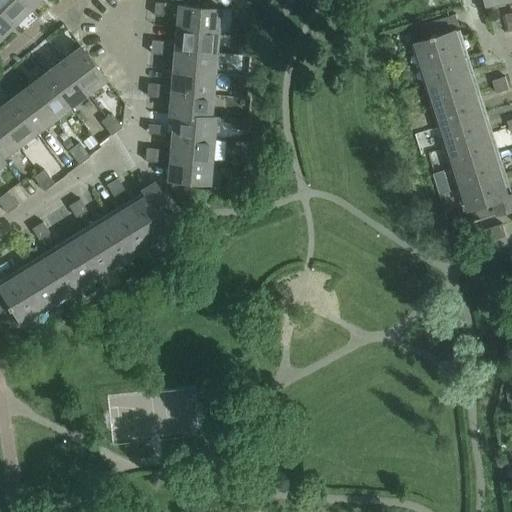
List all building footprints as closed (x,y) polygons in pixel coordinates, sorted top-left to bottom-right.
[(21,0),(0,0),(0,9),(13,23),(29,8),(21,0)] [(154,3),(153,16),(162,16),(163,4),(154,3)] [(178,5),(176,27),(216,31),(218,8),(178,5)] [(0,36),(13,23),(0,9),(0,36)] [(421,25),(425,40),(426,41),(455,31),(456,32),(461,30),(456,14),(421,25)] [(176,27),(174,49),(215,52),(216,31),(176,27)] [(426,41),(425,40),(418,42),(431,84),(468,72),(456,32),(455,31),(426,41)] [(150,53),(159,54),(160,41),(151,40),(150,53)] [(160,41),(159,54),(167,55),(168,42),(160,41)] [(80,47),(62,61),(87,93),(105,79),(80,47)] [(174,49),(172,70),(213,74),(215,52),(174,49)] [(62,61),(45,74),(69,106),(87,93),(62,61)] [(172,70),(171,92),(211,95),(213,74),(172,70)] [(468,72),(431,84),(437,105),(475,93),(468,72)] [(45,74),(28,87),(52,119),(69,106),(45,74)] [(507,83),(505,77),(493,81),(495,87),(507,83)] [(146,96),(155,97),(156,84),(147,83),(146,96)] [(507,83),(495,87),(497,93),(509,89),(507,83)] [(156,84),(155,97),(163,98),(164,85),(156,84)] [(28,87),(10,100),(35,132),(52,119),(28,87)] [(211,95),(171,92),(169,115),(174,115),(174,114),(209,117),(209,116),(211,95)] [(475,93),(437,105),(444,126),(482,114),(475,93)] [(10,100),(0,107),(0,122),(17,145),(35,132),(10,100)] [(100,122),(106,129),(116,121),(111,114),(100,122)] [(174,115),(172,135),(212,139),(214,117),(209,116),(209,117),(174,114),(174,115)] [(482,114),(444,126),(450,146),(488,134),(482,114)] [(234,119),(233,129),(246,131),(247,121),(234,119)] [(148,133),(157,134),(158,121),(149,120),(148,133)] [(116,121),(106,129),(111,135),(121,128),(116,121)] [(0,158),(1,158),(17,145),(0,122),(0,158)] [(488,134),(450,146),(457,167),(495,155),(488,134)] [(91,135),(83,141),(89,149),(97,143),(91,135)] [(172,135),(170,157),(210,160),(212,139),(172,135)] [(67,138),(62,142),(68,151),(73,147),(74,147),(67,138)] [(68,151),(73,158),(84,150),(78,143),(74,147),(73,147),(68,151)] [(145,161),(154,162),(155,149),(147,148),(145,161)] [(155,149),(154,162),(162,163),(164,150),(155,149)] [(84,150),(73,158),(79,165),(89,157),(84,150)] [(495,155),(457,167),(463,187),(501,175),(495,155)] [(210,160),(170,157),(168,180),(208,183),(210,160)] [(33,177),(38,184),(49,177),(43,170),(33,177)] [(501,175),(463,187),(470,209),(471,209),(470,208),(508,197),(507,194),(501,175)] [(49,177),(38,184),(44,191),(54,183),(49,177)] [(107,186),(110,192),(121,185),(118,179),(107,186)] [(141,192),(144,197),(146,196),(153,207),(164,200),(165,200),(154,183),(141,192)] [(121,185),(110,192),(114,197),(125,191),(121,185)] [(185,187),(177,192),(174,194),(188,216),(199,209),(185,187)] [(0,196),(0,205),(1,207),(11,199),(6,192),(0,196)] [(470,208),(471,209),(474,221),(499,213),(499,214),(511,209),(511,192),(507,194),(508,197),(470,208)] [(144,197),(127,207),(148,241),(167,229),(167,228),(167,229),(153,207),(146,196),(144,197)] [(11,199),(1,207),(6,214),(17,206),(11,199)] [(69,207),(72,213),(83,206),(80,200),(69,207)] [(164,200),(153,207),(167,229),(167,228),(178,222),(164,200)] [(83,206),(72,213),(76,218),(87,212),(83,206)] [(127,207),(109,219),(130,252),(148,241),(127,207)] [(109,219),(91,230),(111,263),(130,252),(109,219)] [(32,230),(36,235),(46,228),(43,223),(32,230)] [(503,224),(478,232),(482,244),(507,236),(503,224)] [(46,228),(36,235),(39,241),(50,234),(46,228)] [(91,230),(72,241),(93,275),(111,263),(91,230)] [(72,241),(54,253),(75,286),(93,275),(72,241)] [(54,253),(36,264),(56,297),(75,286),(54,253)] [(36,264),(0,285),(0,288),(15,313),(14,314),(19,321),(56,297),(36,264)] [(0,288),(0,318),(2,321),(14,314),(15,313),(0,288)]
